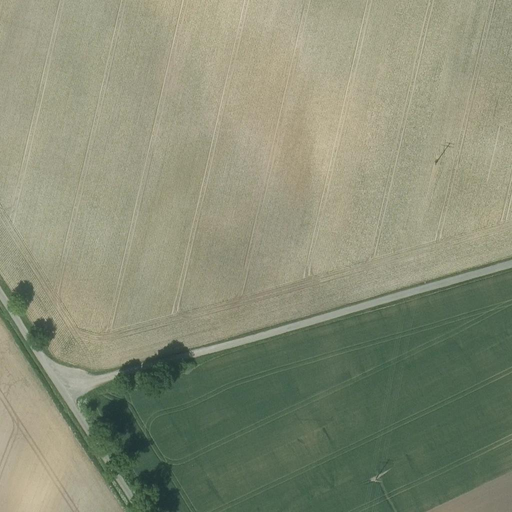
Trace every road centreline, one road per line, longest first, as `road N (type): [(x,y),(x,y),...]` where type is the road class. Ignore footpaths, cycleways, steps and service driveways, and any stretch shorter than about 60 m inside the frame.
road 1 (track): [(511,263),(65,394)]
road 2 (unclassified): [(0,294),(140,511)]
